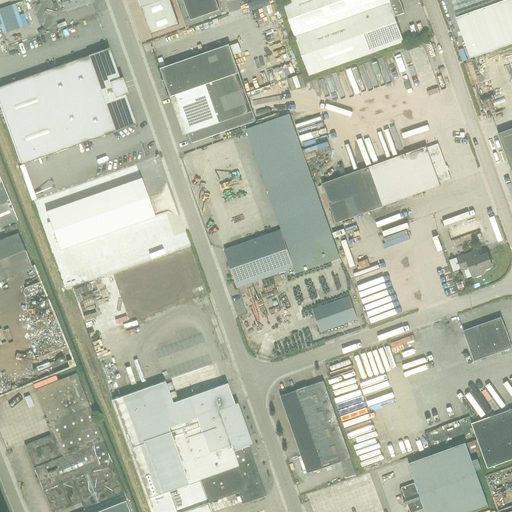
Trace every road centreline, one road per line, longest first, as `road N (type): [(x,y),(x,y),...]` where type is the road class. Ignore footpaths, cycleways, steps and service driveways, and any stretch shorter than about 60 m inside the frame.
road 1 (unclassified): [(249,380),(114,0)]
road 2 (unclassified): [(249,380),(511,285)]
road 3 (unclassified): [(511,233),(429,0)]
road 4 (unclassified): [(295,511),(249,380)]
